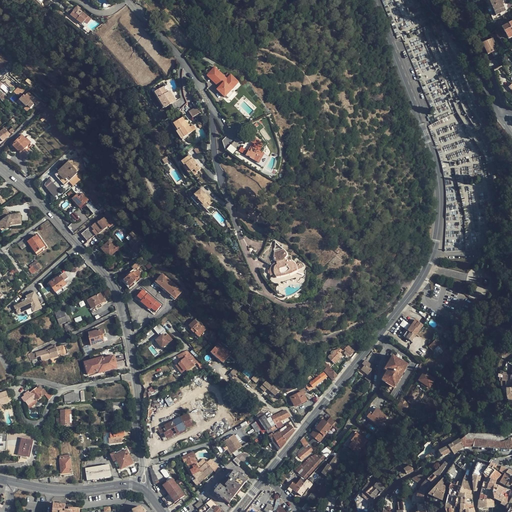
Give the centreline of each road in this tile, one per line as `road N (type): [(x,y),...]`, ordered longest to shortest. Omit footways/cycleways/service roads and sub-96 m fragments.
road 1 (secondary): [(372,0),(435,165),(437,234),(415,287),(265,476)]
road 2 (residential): [(277,301),(253,273),(238,232),(217,167),(209,104),(127,0)]
road 3 (residential): [(0,167),(114,287),(134,375)]
road 4 (residential): [(0,478),(63,490),(136,485)]
road 5 (residential): [(428,0),(500,113)]
road 6 (residential): [(511,451),(458,454),(427,491),(427,511)]
